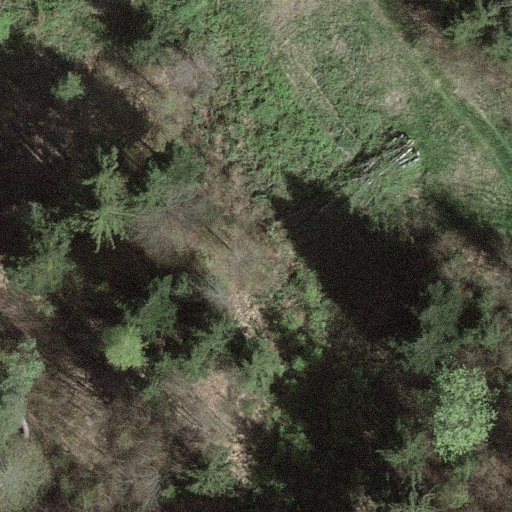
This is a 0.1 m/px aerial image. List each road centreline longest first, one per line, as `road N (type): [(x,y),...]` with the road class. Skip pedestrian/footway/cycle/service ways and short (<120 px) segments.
road 1 (track): [(241,511),(256,474),(362,303),(373,199),(349,139),(285,29),(303,0)]
road 2 (track): [(372,0),(511,165)]
